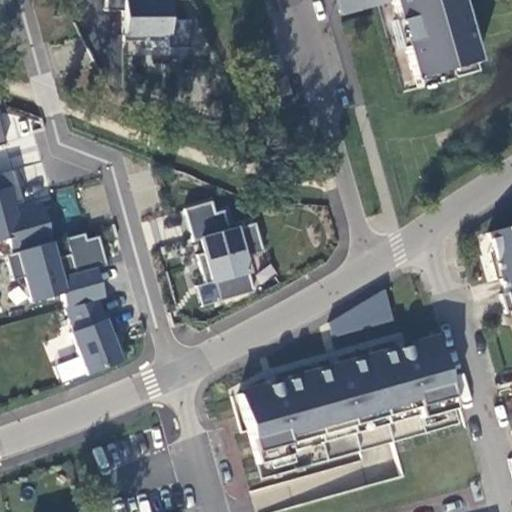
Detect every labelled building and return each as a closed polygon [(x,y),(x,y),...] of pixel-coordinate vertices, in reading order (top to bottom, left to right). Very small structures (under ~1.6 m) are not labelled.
[(74,0),(75,1),(105,1),(105,14),(121,14),(121,44),(125,44),(166,45),(166,51),(187,52),(188,22),(166,22),(166,0),(74,0)] [(478,63),(460,0),(335,0),(340,17),(390,3),(412,81),(428,77),(431,86),(446,81),(444,72),(478,63)] [(0,241),(6,240),(9,252),(49,241),(39,204),(13,211),(12,207),(20,204),(11,171),(0,173),(0,241)] [(66,220),(82,213),(70,185),(54,192),(66,220)] [(236,227),(226,230),(221,211),(212,213),(209,202),(182,210),(191,240),(196,238),(209,282),(245,272),(248,271),(245,259),(261,254),(252,225),(236,229),(236,227)] [(500,279),(504,294),(511,291),(511,226),(487,233),(492,252),(495,262),(490,263),(495,280),(500,279)] [(64,245),(67,256),(53,260),(58,277),(103,266),(95,237),(83,240),(82,234),(63,239),(64,245)] [(11,282),(21,279),(28,304),(58,296),(62,308),(100,298),(93,268),(58,277),(53,260),(49,244),(4,256),(11,282)] [(195,286),(201,308),(252,293),(245,272),(209,282),(195,286)] [(391,321),(383,290),(328,324),(331,338),(391,321)] [(511,312),(511,291),(504,294),(499,295),(505,314),(511,312)] [(65,334),(83,378),(119,365),(96,300),(60,310),(69,332),(65,334)] [(436,339),(237,395),(253,454),(288,444),(291,455),(455,409),(436,339)] [(288,444),(253,454),(256,465),(291,455),(288,444)]
